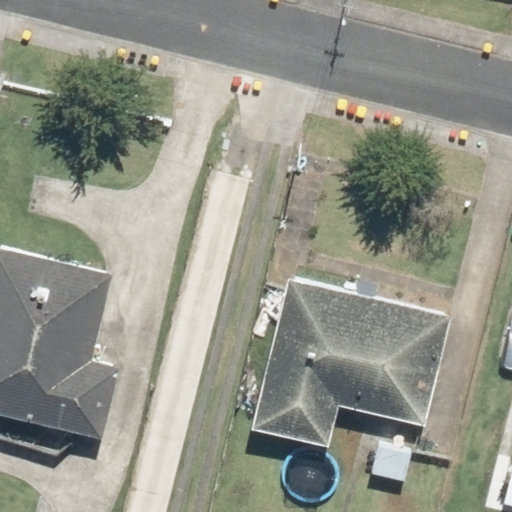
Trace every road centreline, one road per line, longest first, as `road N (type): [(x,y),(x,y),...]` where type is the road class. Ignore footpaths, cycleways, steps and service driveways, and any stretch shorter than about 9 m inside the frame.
road 1 (unknown): [(272,28),(150,511)]
road 2 (residential): [(156,0),(511,87)]
